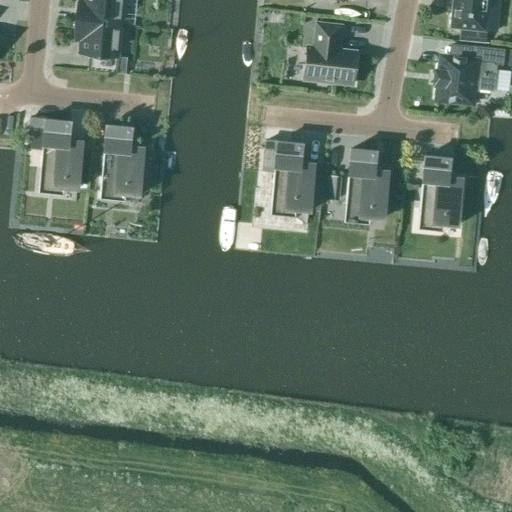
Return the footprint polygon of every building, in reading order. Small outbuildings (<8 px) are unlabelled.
[(117,25),(119,0),(78,0),(78,2),(74,1),(72,21),(117,25)] [(452,0),(450,28),(459,28),(457,40),(484,43),(486,31),(483,31),(486,0),(452,0)] [(122,74),(124,58),(113,57),(117,25),(72,21),(70,39),(74,40),(73,53),(84,54),(82,70),(111,73),(122,74)] [(339,42),(340,26),(315,23),(312,49),(306,48),(302,78),(352,83),(355,54),(336,52),(337,42),(339,42)] [(469,46),(468,60),(439,57),(438,71),(434,70),(432,86),(436,86),(435,100),(452,102),(453,104),(467,105),(469,104),(471,104),(473,88),(491,90),(494,65),(501,66),(503,49),(469,46)] [(74,189),(80,142),(66,140),(68,123),(43,119),(29,118),(26,149),(39,151),(37,166),(51,167),(49,186),(74,189)] [(130,128),(105,125),(97,199),(123,202),(124,194),(137,195),(142,148),(128,147),(130,128)] [(299,163),(300,144),(265,140),(262,167),(273,168),(269,208),(308,211),(312,164),(299,163)] [(372,170),(374,151),(349,149),(344,201),(358,203),(357,216),(382,219),(386,172),(372,170)] [(446,178),(448,159),(423,156),(418,209),(432,210),(431,224),(456,226),(460,179),(446,178)] [(315,176),(312,209),(318,209),(321,176),(315,176)] [(30,186),(29,194),(52,196),(53,188),(30,186)]
